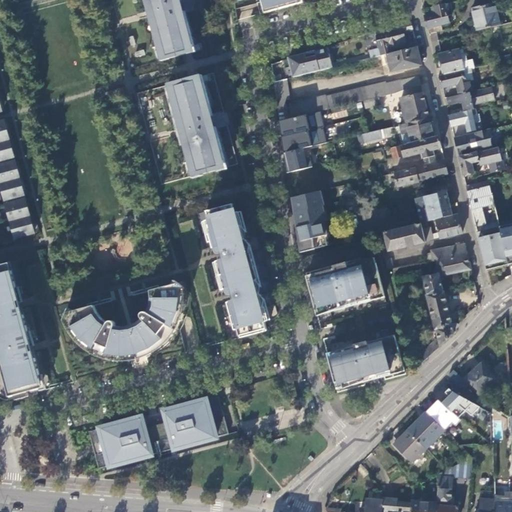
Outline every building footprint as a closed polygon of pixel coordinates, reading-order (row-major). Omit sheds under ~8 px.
[(167,55),(168,59),(172,58),(201,50),(200,44),(194,45),(188,24),(185,24),(183,14),(187,12),(183,0),(181,0),(179,1),(178,0),(145,0),(161,57),(167,55)] [(192,0),(183,0),(187,12),(194,10),(192,0)] [(262,1),(257,2),(260,14),(269,11),(266,0),(262,1)] [(261,0),(262,1),(266,0),(269,11),(296,4),(295,0),(261,0)] [(450,3),(430,8),(431,15),(425,16),(429,34),(443,31),(442,25),(449,23),(446,9),(451,8),(450,3)] [(477,31),(500,26),(497,13),(495,3),(472,9),(477,31)] [(511,22),(511,9),(500,12),(503,25),(511,22)] [(413,30),(411,23),(367,34),(368,39),(374,38),(377,48),(368,51),(370,59),(384,55),(388,54),(391,53),(390,49),(398,47),(399,47),(406,46),(403,32),(413,30)] [(328,46),(315,50),(320,71),(333,68),(328,46)] [(417,47),(391,53),(388,54),(390,63),(391,71),(422,66),(417,47)] [(302,55),(289,59),(293,77),(320,71),(315,50),(305,54),(305,55),(302,55)] [(464,71),(460,54),(459,50),(439,55),(444,76),(464,71)] [(285,79),(282,61),(271,64),(274,82),(285,79)] [(470,81),(470,82),(474,81),(471,69),(467,70),(464,71),(466,82),(470,81)] [(464,71),(439,77),(442,88),(457,84),(459,96),(473,92),(470,81),(466,82),(464,71)] [(208,75),(199,77),(180,83),(174,84),(175,88),(170,89),(192,172),(198,171),(199,175),(202,174),(202,176),(215,172),(214,171),(219,170),(218,166),(226,164),(219,139),(216,140),(213,130),(219,129),(215,115),(210,117),(207,106),(210,105),(205,84),(209,83),(208,75)] [(378,97),(421,86),(419,76),(402,80),(386,83),(385,82),(326,96),(326,95),(290,104),(293,118),(320,111),(364,101),(378,97)] [(285,79),(274,82),(280,121),(287,120),(289,119),(286,100),(290,99),(287,79),(285,79)] [(459,96),(447,98),(449,106),(463,103),(465,112),(475,110),(474,105),(494,100),(492,88),(473,92),(459,96)] [(408,124),(429,118),(423,93),(401,98),(408,124)] [(380,105),(378,97),(364,101),(366,109),(380,105)] [(476,109),(475,110),(465,112),(449,116),(452,127),(466,124),(468,132),(476,130),(475,124),(481,123),(479,115),(477,115),(476,109)] [(280,121),(282,137),(323,127),(320,111),(280,121)] [(215,115),(219,129),(225,127),(222,114),(215,115)] [(434,138),(429,118),(408,124),(401,125),(406,144),(434,138)] [(6,121),(0,122),(0,161),(15,157),(6,121)] [(282,137),(284,153),(308,147),(327,142),(323,127),(282,137)] [(382,137),(380,130),(364,134),(365,141),(382,137)] [(492,138),(490,130),(454,138),(459,158),(492,149),(490,142),(492,138)] [(441,148),(439,136),(434,138),(406,144),(391,148),(394,158),(404,156),(405,157),(421,153),(423,159),(434,156),(433,150),(441,148)] [(284,153),(287,173),(312,167),(308,147),(284,153)] [(479,163),(480,166),(489,164),(491,174),(504,171),(498,148),(492,149),(459,158),(464,176),(474,173),(472,165),(479,163)] [(436,163),(434,156),(423,159),(424,166),(436,163)] [(17,161),(0,165),(0,175),(6,200),(25,195),(17,161)] [(448,174),(445,161),(436,163),(424,166),(389,175),(390,180),(391,183),(397,181),(398,187),(448,174)] [(385,206),(379,177),(367,180),(372,209),(374,209),(385,206)] [(454,189),(457,188),(456,181),(421,189),(423,197),(454,189)] [(482,238),(501,233),(499,224),(498,222),(493,223),(490,208),(495,207),(488,181),(466,187),(479,239),(482,238)] [(459,214),(454,189),(423,197),(421,197),(426,222),(430,221),(458,214),(459,214)] [(291,198),(293,213),(324,206),(325,206),(321,190),(291,198)] [(8,204),(16,238),(35,233),(27,199),(8,204)] [(241,333),(267,326),(266,322),(268,321),(253,266),(253,265),(250,266),(247,255),(250,254),(239,212),(236,213),(231,214),(228,206),(207,211),(210,220),(206,221),(213,248),(215,247),(216,251),(216,252),(217,253),(219,253),(220,254),(221,253),(222,260),(217,261),(225,289),(226,289),(227,291),(227,292),(228,293),(229,294),(230,294),(232,294),(234,300),(228,302),(236,328),(239,328),(241,333)] [(293,213),(296,227),(327,220),(324,206),(293,213)] [(493,223),(498,222),(495,207),(490,208),(493,223)] [(462,233),(458,214),(430,221),(434,240),(462,233)] [(331,244),(327,220),(296,227),(301,252),(331,244)] [(511,220),(499,224),(501,233),(509,265),(511,264),(511,220)] [(430,221),(426,222),(421,223),(426,242),(434,240),(430,221)] [(426,242),(421,223),(385,232),(390,251),(426,242)] [(501,233),(482,238),(483,241),(479,242),(486,272),(509,266),(509,265),(501,233)] [(440,273),(440,276),(471,269),(465,243),(431,250),(431,253),(433,260),(437,260),(440,273)] [(391,258),(385,260),(387,269),(393,268),(391,258)] [(386,298),(376,259),(361,263),(362,266),(349,270),(348,266),(347,264),(306,274),(317,316),(331,312),(331,309),(351,304),(349,299),(356,297),(357,302),(370,298),(371,298),(371,302),(386,298)] [(11,271),(9,263),(0,265),(0,282),(2,289),(0,289),(0,353),(7,351),(8,358),(2,360),(11,396),(42,388),(41,383),(44,382),(35,351),(32,351),(30,345),(33,344),(23,307),(21,308),(19,301),(21,300),(13,271),(11,271)] [(457,328),(460,325),(457,322),(452,324),(444,291),(440,276),(440,273),(438,273),(424,277),(428,294),(427,295),(436,329),(438,338),(426,349),(419,354),(422,363),(456,332),(457,331),(457,330),(457,328)] [(169,315),(178,317),(179,315),(181,307),(181,301),(181,295),(181,289),(179,283),(151,290),(152,292),(152,295),(152,299),(152,302),(151,305),(150,308),(148,312),(147,312),(146,312),(143,313),(142,315),(142,316),(143,318),(141,320),(138,323),(139,326),(135,328),(132,329),(129,329),(126,330),(123,330),(123,326),(122,326),(116,326),(115,325),(116,324),(115,323),(115,321),(113,320),(112,320),(110,321),(109,322),(109,323),(108,322),(106,321),(104,319),(103,318),(101,316),(99,314),(97,309),(96,305),(67,313),(69,317),(70,320),(71,323),(72,326),(75,331),(78,334),(81,339),(85,342),(87,344),(91,346),(95,349),(99,351),(105,353),(110,354),(115,355),(119,356),(124,356),(124,350),(132,350),(133,353),(143,350),(142,347),(150,343),(152,348),(156,346),(159,343),(163,340),(165,338),(168,335),(171,332),(164,326),(169,315)] [(68,296),(74,295),(72,288),(66,290),(68,296)] [(177,319),(178,317),(169,315),(164,326),(171,332),(173,329),(175,325),(177,319)] [(420,329),(418,323),(411,325),(413,332),(420,329)] [(354,347),(327,354),(338,393),(371,385),(369,378),(371,377),(370,373),(377,372),(378,375),(379,375),(381,382),(406,376),(396,337),(368,344),(369,346),(362,348),(361,344),(354,346),(354,347)] [(149,350),(152,348),(150,343),(142,347),(143,350),(133,353),(132,350),(124,350),(124,356),(127,356),(132,355),(138,354),(143,353),(149,350)] [(0,353),(0,354),(2,360),(8,358),(7,351),(0,353)] [(465,379),(479,394),(496,379),(482,363),(473,371),(474,371),(465,379)] [(464,380),(454,369),(448,375),(459,385),(466,389),(469,386),(464,380)] [(445,430),(453,423),(456,426),(461,419),(459,417),(466,410),(472,415),(480,406),(451,391),(449,389),(445,392),(449,396),(442,403),(439,399),(426,411),(445,430)] [(102,428),(112,466),(153,455),(150,443),(173,437),(176,448),(218,437),(208,399),(166,410),(169,421),(154,425),(146,428),(143,417),(102,428)] [(445,430),(426,411),(408,429),(427,449),(445,430)] [(427,449),(408,429),(394,444),(412,463),(427,449)] [(453,477),(453,478),(471,479),(472,457),(439,473),(439,476),(453,477)] [(437,502),(435,511),(457,511),(459,501),(454,501),(454,505),(451,505),(453,478),(453,477),(439,476),(437,502)] [(361,507),(360,511),(382,511),(384,499),(367,498),(366,508),(361,507)] [(398,499),(384,498),(384,499),(382,511),(410,511),(412,503),(398,502),(398,499)] [(495,511),(496,499),(479,498),(478,511),(495,511)] [(511,511),(511,500),(496,499),(495,511),(511,511)] [(412,503),(410,511),(435,511),(437,502),(412,500),(412,503)]
